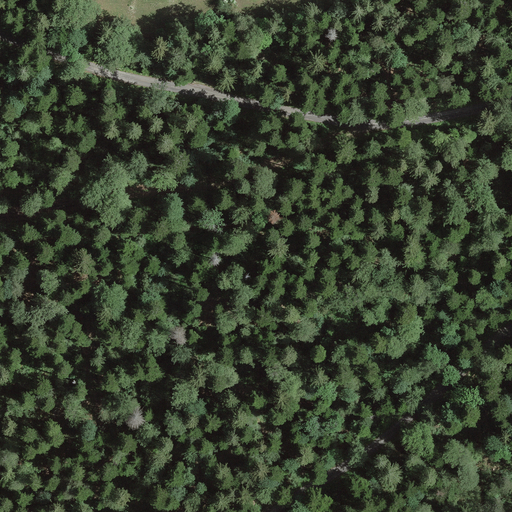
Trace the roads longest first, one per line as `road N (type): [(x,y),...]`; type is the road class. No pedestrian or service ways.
road 1 (unclassified): [(0,38),(115,78),(356,124),(410,125),(511,104)]
road 2 (unclassified): [(511,332),(420,414),(279,511)]
